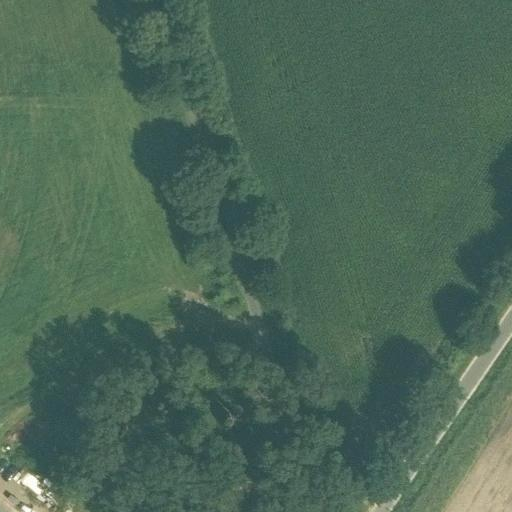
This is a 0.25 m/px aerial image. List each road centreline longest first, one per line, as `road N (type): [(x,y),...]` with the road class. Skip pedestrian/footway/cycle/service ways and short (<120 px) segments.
road 1 (unclassified): [(161,0),(308,511)]
road 2 (unclassified): [(511,307),(378,511)]
